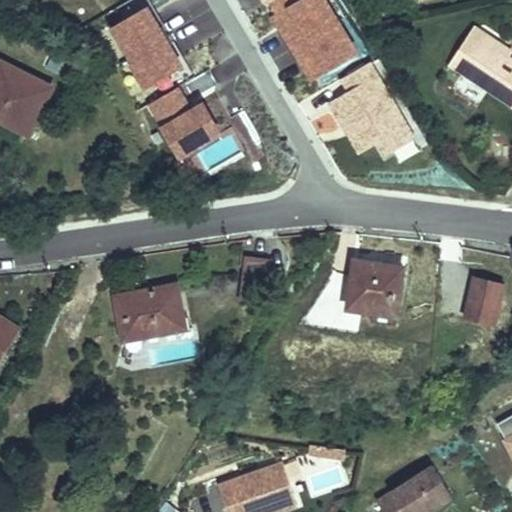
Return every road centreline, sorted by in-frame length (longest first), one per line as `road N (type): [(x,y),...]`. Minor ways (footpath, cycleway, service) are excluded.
road 1 (residential): [(319,208),(0,253)]
road 2 (residential): [(319,208),(308,154),(221,0)]
road 3 (residential): [(511,229),(319,208)]
